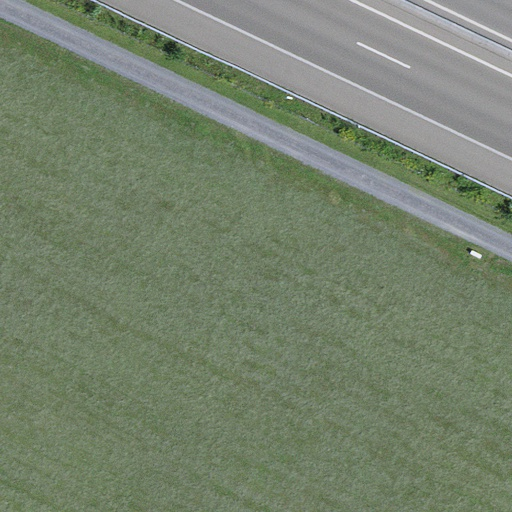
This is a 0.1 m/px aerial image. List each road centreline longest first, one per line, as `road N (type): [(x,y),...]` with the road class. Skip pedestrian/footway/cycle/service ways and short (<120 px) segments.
road 1 (track): [(511,264),(0,13)]
road 2 (motorway): [(279,0),(511,110)]
